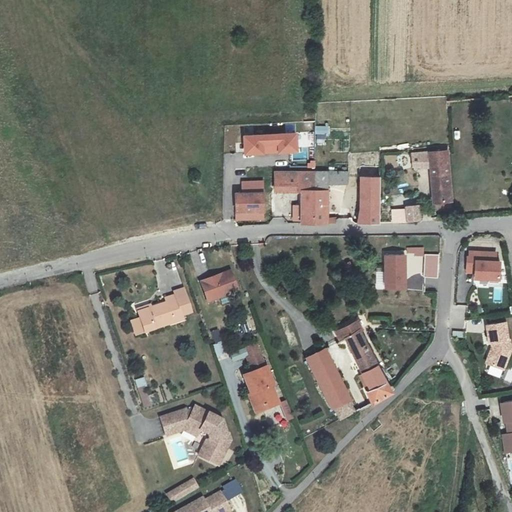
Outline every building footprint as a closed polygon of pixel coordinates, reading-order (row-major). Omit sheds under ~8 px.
[(296,134),(244,136),(245,155),(297,152),(296,134)] [(431,170),(435,206),(455,205),(449,151),(412,155),(412,167),(418,167),(418,171),(431,170)] [(300,220),(312,220),(313,170),(273,169),(273,186),(288,188),(300,188),(300,220)] [(347,170),(313,170),(312,220),(328,220),(328,181),(347,181),(347,170)] [(358,175),(359,220),(381,220),(380,174),(358,175)] [(235,193),(236,219),(264,219),(264,181),(242,181),(242,193),(235,193)] [(408,218),(420,218),(420,203),(407,203),(408,218)] [(496,253),(469,252),(469,258),(467,257),(466,272),(474,272),(474,277),(499,278),(499,262),(495,261),(496,253)] [(426,255),(425,278),(437,278),(438,256),(426,255)] [(386,256),(386,288),(405,288),(405,256),(386,256)] [(212,281),(202,284),(208,300),(218,296),(218,298),(229,294),(229,292),(238,288),(232,273),(223,276),(222,274),(211,278),(212,281)] [(144,329),(182,318),(181,313),(191,311),(185,287),(175,289),(176,293),(164,296),(166,301),(138,309),(144,329)] [(490,343),(492,343),(492,348),(486,364),(504,370),(511,352),(506,323),(487,326),(490,343)] [(360,376),(373,401),(374,403),(387,396),(392,391),(359,325),(348,330),(347,329),(337,334),(340,342),(345,339),(363,375),(360,376)] [(222,342),(212,345),(217,360),(227,357),(222,342)] [(259,342),(248,345),(252,353),(249,355),(252,365),(256,363),(258,369),(245,373),(252,395),(248,396),(254,413),(278,404),(268,378),(272,377),(259,342)] [(232,354),(234,360),(246,355),(244,349),(232,354)] [(356,413),(355,410),(326,349),(307,359),(332,410),(336,409),(342,421),(356,413)] [(143,384),(136,386),(142,405),(150,402),(143,384)] [(148,395),(151,404),(159,402),(156,392),(148,395)] [(280,402),(285,422),(292,420),(287,401),(280,402)] [(511,401),(501,403),(504,422),(508,422),(510,434),(503,435),(506,452),(511,451),(511,401)] [(183,409),(158,417),(163,435),(181,429),(184,422),(198,429),(205,433),(208,439),(199,456),(216,465),(228,440),(226,432),(224,433),(220,419),(193,405),(189,412),(183,409)] [(166,495),(171,502),(198,487),(193,479),(166,495)] [(237,482),(218,492),(224,503),(243,493),(237,482)] [(174,511),(226,511),(228,511),(224,503),(218,492),(202,501),(200,498),(174,511)]
